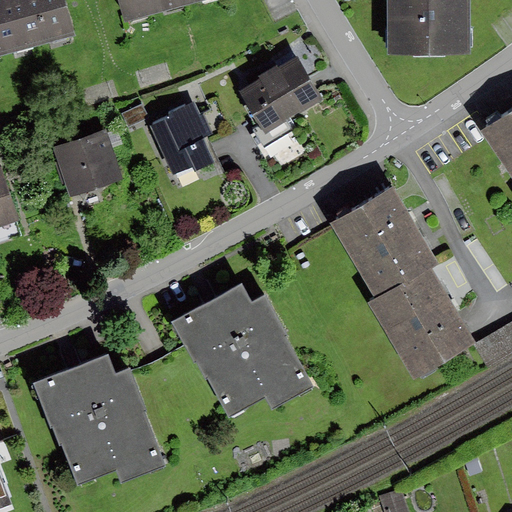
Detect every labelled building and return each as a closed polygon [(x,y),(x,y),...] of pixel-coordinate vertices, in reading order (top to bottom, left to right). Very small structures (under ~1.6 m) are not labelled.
[(0,0),(0,60),(75,40),(64,0),(0,0)] [(116,0),(123,24),(210,0),(116,0)] [(385,0),(386,56),(470,55),(469,0),(385,0)] [(297,59),(240,93),(266,137),(323,104),(297,59)] [(148,117),(142,105),(120,115),(126,128),(148,117)] [(198,107),(152,129),(174,174),(193,165),(197,173),(214,164),(204,142),(216,137),(206,116),(203,117),(198,107)] [(511,116),(483,136),(511,181),(511,116)] [(108,133),(55,150),(71,199),(124,182),(108,133)] [(0,169),(0,168),(0,241),(22,234),(0,169)] [(394,193),(331,231),(376,305),(432,272),(439,268),(416,229),(394,193)] [(453,308),(432,272),(376,305),(369,309),(412,380),(474,343),(453,308)] [(77,278),(67,280),(71,292),(80,290),(77,278)] [(241,289),(172,326),(193,365),(196,364),(206,381),(210,379),(230,416),(266,397),(274,411),(314,389),(266,300),(252,308),(241,289)] [(511,324),(472,349),(485,371),(511,354),(511,324)] [(108,359),(34,387),(51,432),(54,430),(61,451),(64,449),(79,490),(112,477),(117,489),(166,470),(144,412),(146,412),(131,372),(116,378),(108,359)] [(475,460),(467,462),(469,470),(477,469),(475,460)] [(381,498),(385,511),(409,511),(403,491),(381,498)]
